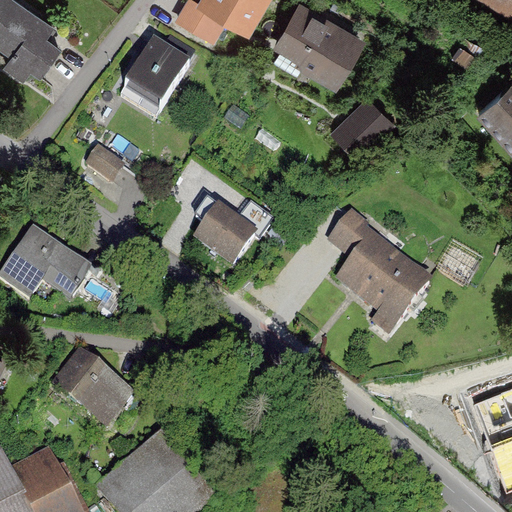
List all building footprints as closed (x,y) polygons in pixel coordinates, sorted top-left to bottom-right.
[(51,23),(21,0),(0,0),(0,53),(33,80),(59,48),(42,34),(51,23)] [(269,0),(207,0),(203,8),(250,35),(269,0)] [(511,0),(481,0),(511,19),(511,0)] [(301,2),(272,44),(335,86),(364,44),(301,2)] [(191,72),(154,48),(121,93),(159,118),(191,72)] [(511,91),(486,115),(511,145),(511,91)] [(391,128),(367,104),(335,136),(360,160),(391,128)] [(115,188),(129,167),(106,153),(93,174),(115,188)] [(213,210),(190,243),(232,272),(255,239),(213,210)] [(435,283),(352,214),(328,243),(350,261),(330,286),(390,336),(435,283)] [(29,227),(0,270),(0,276),(34,298),(42,285),(78,308),(101,273),(29,227)] [(485,261),(453,246),(440,274),(472,289),(485,261)] [(77,358),(51,393),(99,432),(130,390),(77,358)] [(511,388),(478,400),(507,486),(511,484),(511,388)] [(165,441),(99,492),(114,511),(206,511),(215,505),(165,441)] [(0,511),(77,511),(50,449),(4,470),(0,461),(0,511)]
